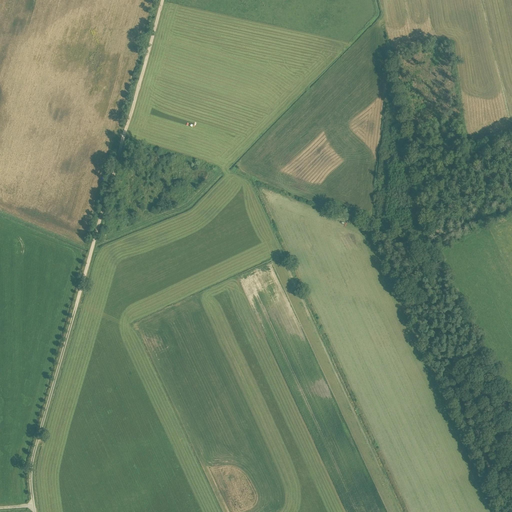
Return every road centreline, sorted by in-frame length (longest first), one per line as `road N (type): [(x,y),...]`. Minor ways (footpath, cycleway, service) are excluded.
road 1 (track): [(163,0),(31,463),(34,511)]
road 2 (track): [(221,170),(188,203),(92,245)]
